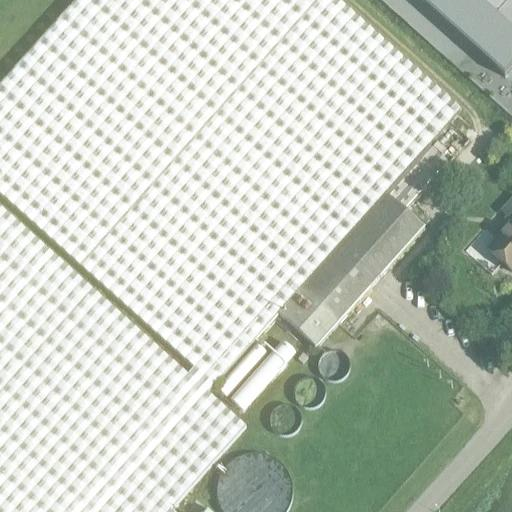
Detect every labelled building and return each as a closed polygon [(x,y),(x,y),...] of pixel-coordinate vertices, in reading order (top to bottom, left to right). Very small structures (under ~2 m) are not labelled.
[(335,0),(79,0),(0,88),(0,195),(215,389),(280,317),(429,151),(462,114),(335,0)] [(511,70),(511,0),(416,0),(505,79),(511,70)] [(429,151),(280,317),(318,351),(426,231),(407,214),(448,168),(429,151)] [(511,201),(501,214),(511,223),(511,224),(488,252),(511,274),(511,201)] [(207,397),(186,378),(0,211),(0,511),(172,511),(245,430),(207,397)] [(216,388),(228,399),(269,355),(257,344),(216,388)] [(304,355),(299,361),(304,366),(310,360),(304,355)]
